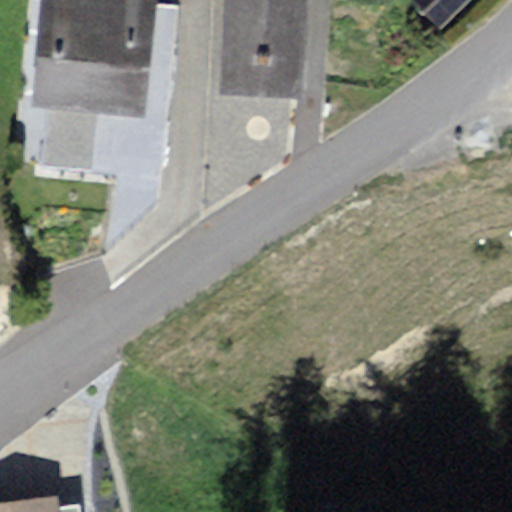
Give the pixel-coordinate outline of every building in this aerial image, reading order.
[(150,0),(42,0),(31,101),(90,108),(84,166),(153,174),(173,7),(150,4),(150,0)] [(302,0),(230,0),(223,88),(294,95),(302,0)] [(416,0),(440,26),(468,0),(416,0)] [(460,135),(403,144),(407,167),(464,158),(460,135)] [(0,511),(50,511),(48,499),(0,504),(0,511)]
